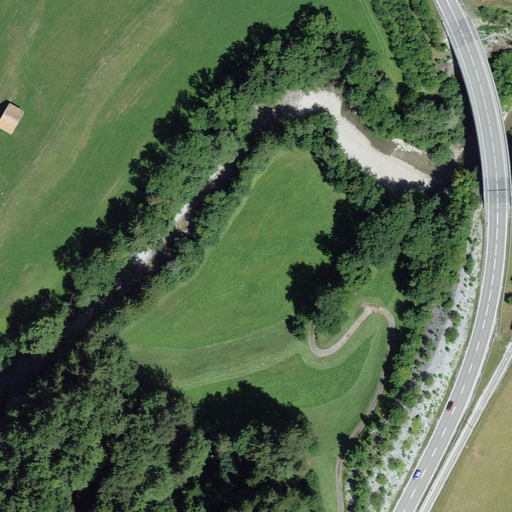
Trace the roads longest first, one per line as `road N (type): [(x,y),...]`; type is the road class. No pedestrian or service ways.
road 1 (secondary): [(403,511),(467,378),(494,272),(492,132),(446,0)]
road 2 (track): [(322,284),(312,321),(317,350),(333,349),(369,310),(385,311),(392,325),(378,397),(340,462),(341,511)]
